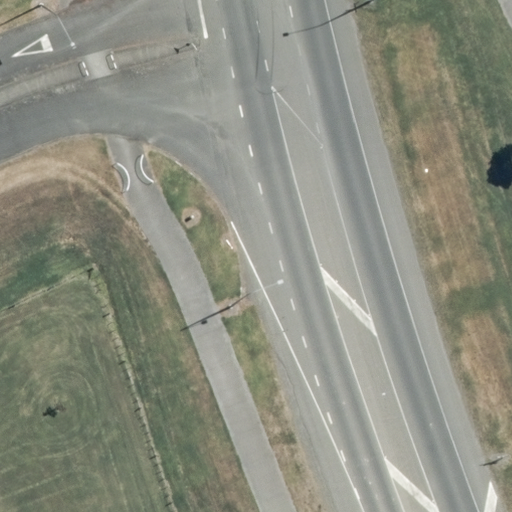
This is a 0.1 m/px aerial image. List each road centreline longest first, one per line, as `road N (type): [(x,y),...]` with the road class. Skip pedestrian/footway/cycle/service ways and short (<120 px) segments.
road 1 (secondary): [(423,511),(351,306),(307,147),(273,86)]
road 2 (unclassified): [(273,86),(114,103),(0,138)]
road 3 (unclassified): [(0,54),(86,25),(249,0)]
